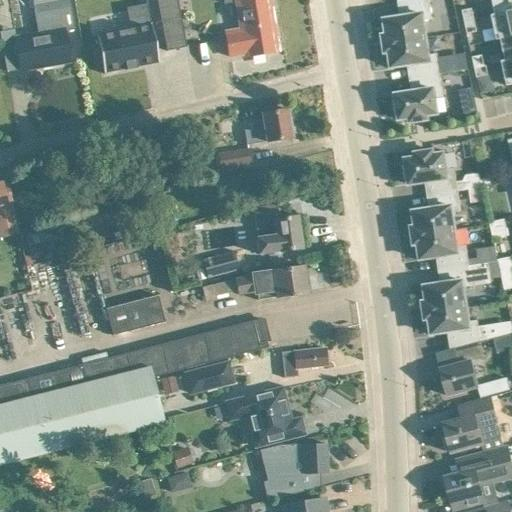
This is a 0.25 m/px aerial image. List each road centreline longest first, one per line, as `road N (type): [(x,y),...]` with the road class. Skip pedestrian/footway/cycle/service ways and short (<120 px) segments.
road 1 (tertiary): [(397,511),(389,352),(347,70)]
road 2 (residential): [(0,158),(347,70)]
